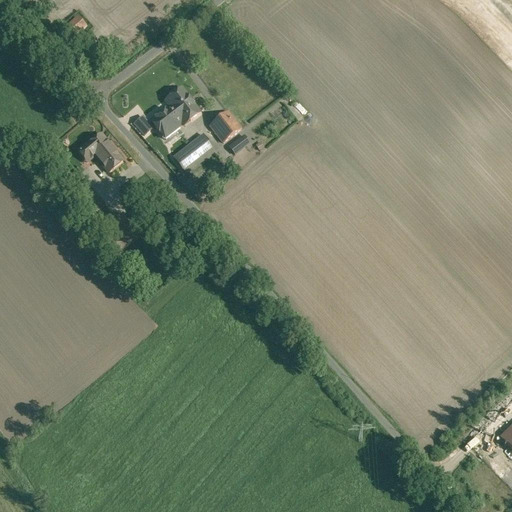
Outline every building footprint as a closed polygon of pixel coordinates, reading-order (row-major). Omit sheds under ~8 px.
[(73,41),(88,27),(78,16),(63,31),(73,41)] [(167,110),(150,123),(165,142),(204,113),(185,88),(163,104),(167,110)] [(274,118),(285,112),(279,102),(268,108),(274,118)] [(229,112),(209,128),(223,146),(243,130),(229,112)] [(142,138),(152,133),(145,117),(134,122),(142,138)] [(77,128),(63,136),(70,147),(77,143),(75,139),(81,135),(77,128)] [(129,163),(103,134),(89,147),(114,176),(129,163)] [(204,136),(173,159),(186,175),(216,152),(204,136)] [(237,156),(250,143),(243,136),(229,149),(237,156)] [(103,230),(121,252),(136,240),(124,225),(129,222),(123,215),(103,230)] [(511,428),(501,440),(511,450),(511,428)]
